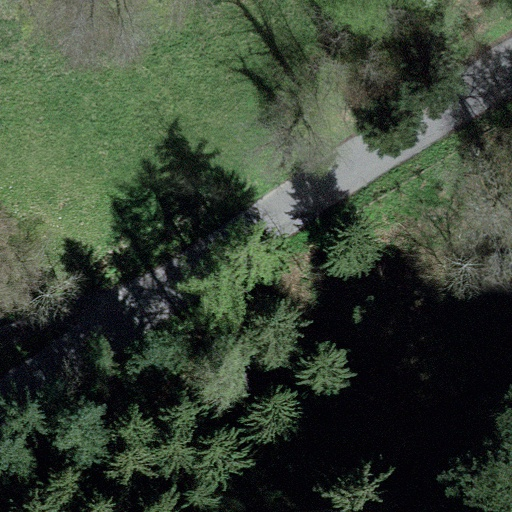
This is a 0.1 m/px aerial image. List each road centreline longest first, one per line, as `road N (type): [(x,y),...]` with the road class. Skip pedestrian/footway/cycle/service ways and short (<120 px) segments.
road 1 (unclassified): [(0,438),(308,195),(511,65)]
road 2 (track): [(0,344),(78,325),(308,195)]
